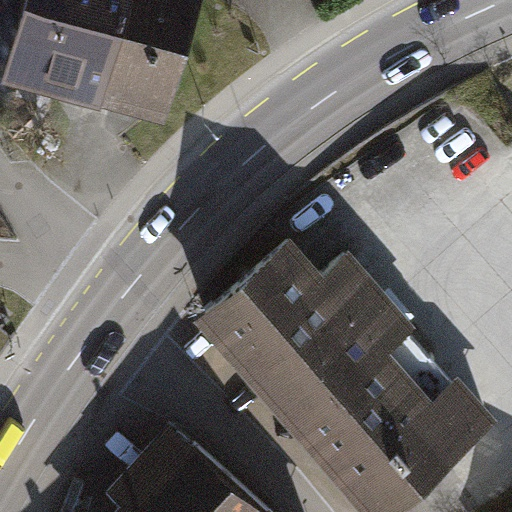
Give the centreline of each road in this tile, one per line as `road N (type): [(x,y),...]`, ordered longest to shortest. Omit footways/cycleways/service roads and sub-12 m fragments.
road 1 (secondary): [(505,0),(386,57),(303,116),(230,175),(121,301)]
road 2 (residential): [(121,301),(308,511)]
road 3 (secondary): [(121,301),(0,480)]
road 4 (residential): [(0,164),(121,301)]
road 5 (residential): [(121,301),(0,263)]
